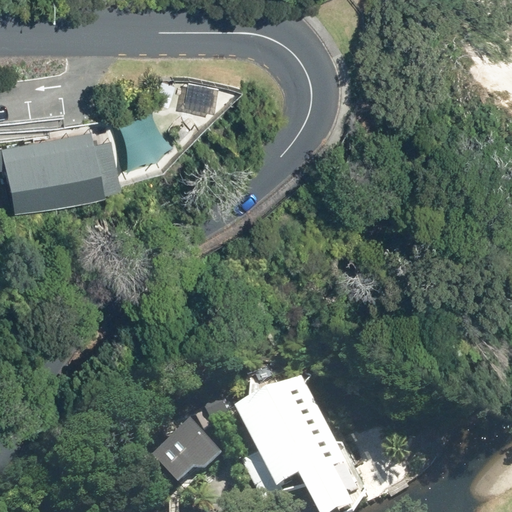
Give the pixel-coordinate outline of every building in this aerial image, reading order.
[(65,58),(0,56),(0,118),(62,112),(65,58)] [(170,86),(113,112),(123,162),(190,121),(170,86)] [(194,118),(184,128),(192,137),(203,127),(194,118)] [(100,192),(117,189),(109,141),(91,144),(88,131),(0,146),(0,168),(3,168),(11,211),(100,195),(100,192)] [(280,484),(303,472),(318,501),(323,511),(341,511),(356,504),(347,487),(339,472),(352,466),(303,372),(238,406),(243,416),(261,448),(244,457),(259,486),(276,477),(280,484)] [(208,479),(225,461),(195,430),(157,467),(182,492),(196,478),(208,479)]
